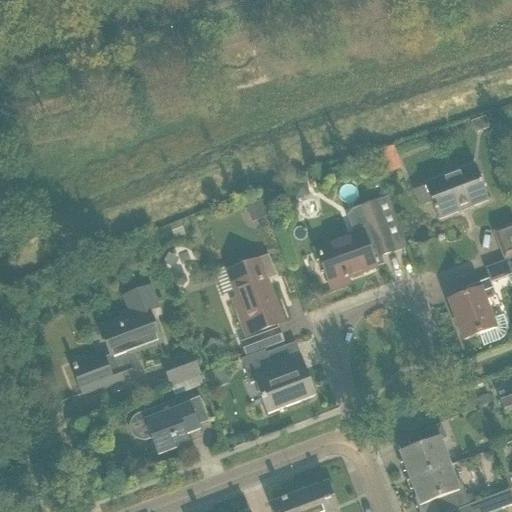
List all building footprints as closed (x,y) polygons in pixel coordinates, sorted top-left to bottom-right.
[(397,147),(380,149),(384,173),(401,171),(397,147)] [(474,163),(424,182),(425,185),(432,203),(438,220),(479,204),(489,201),(481,182),(474,163)] [(305,182),(292,185),(295,198),(303,196),(307,190),(305,182)] [(351,233),(315,246),(320,261),(327,280),(343,274),(345,280),(347,279),(375,268),(375,267),(371,256),(378,254),(379,257),(381,256),(393,252),(406,247),(387,196),(374,201),(351,210),(346,219),(351,233)] [(260,200),(245,206),(252,222),(266,216),(260,200)] [(511,224),(494,232),(505,260),(511,257),(511,224)] [(266,279),(274,275),(268,258),(227,273),(240,309),(236,310),(241,324),(242,324),(245,332),(255,328),(257,333),(278,325),(268,300),(273,298),(266,279)] [(496,298),(490,283),(489,280),(467,288),(469,296),(450,303),(464,341),(479,335),(483,347),(499,341),(501,340),(502,339),(504,337),(505,335),(506,333),(507,331),(507,329),(507,327),(506,325),(503,316),(491,320),(484,302),(496,298)] [(146,306),(155,303),(150,288),(124,298),(132,317),(100,329),(111,356),(77,369),(76,365),(72,367),(83,395),(139,374),(132,354),(160,343),(146,306)] [(299,356),(271,367),(265,351),(241,361),(250,385),(256,383),(268,415),(315,397),(299,356)] [(168,390),(202,378),(192,352),(158,364),(168,390)] [(488,395),(477,399),(480,406),(490,402),(488,395)] [(511,395),(500,400),(505,413),(511,410),(511,395)] [(200,398),(189,402),(187,397),(139,414),(136,415),(135,417),(133,418),(132,420),(131,422),(130,424),(130,427),(130,429),(131,431),(132,433),(133,435),(135,437),(136,438),(139,439),(141,440),(143,440),(145,440),(148,439),(152,437),(157,451),(175,445),(177,449),(189,445),(186,436),(199,431),(198,426),(209,422),(200,398)] [(441,440),(445,439),(440,427),(411,438),(415,449),(400,455),(411,482),(451,466),(441,440)] [(494,449),(483,454),(485,460),(492,464),(499,461),(494,449)] [(461,480),(457,482),(451,466),(411,482),(420,507),(435,501),(439,511),(452,511),(455,511),(475,504),(472,495),(467,497),(461,480)] [(305,511),(336,511),(326,485),(299,495),(305,511)] [(496,511),(511,506),(511,495),(510,490),(475,504),(455,511),(496,511)] [(274,511),(305,511),(299,495),(272,505),(274,511)]
